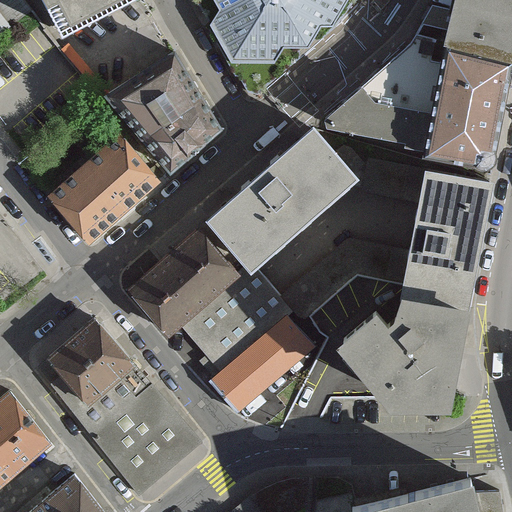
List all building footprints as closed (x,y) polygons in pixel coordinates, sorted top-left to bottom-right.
[(52,0),(64,22),(106,0),(52,0)] [(219,0),(223,5),(214,19),(235,53),(272,53),(278,43),(308,41),(318,25),(331,25),(344,0),(219,0)] [(511,0),(457,0),(449,39),(511,51),(511,0)] [(0,11),(0,31),(9,24),(0,11)] [(511,51),(449,39),(430,139),(494,152),(511,60),(511,51)] [(175,56),(115,96),(170,163),(217,128),(175,56)] [(413,97),(376,61),(324,111),(364,154),(413,97)] [(316,120),(209,212),(251,260),(357,168),(333,140),(316,120)] [(125,129),(50,190),(89,238),(164,177),(125,129)] [(494,166),(423,152),(397,278),(468,292),(494,166)] [(200,222),(128,280),(167,328),(239,269),(200,222)] [(468,292),(397,278),(337,332),(391,396),(446,397),(468,292)] [(97,315),(38,363),(74,408),(134,360),(97,315)] [(307,346),(280,316),(209,378),(236,409),(307,346)] [(201,443),(134,360),(74,408),(141,491),(201,443)] [(8,388),(0,394),(0,477),(49,437),(8,388)] [(106,511),(73,473),(34,507),(37,511),(106,511)]
